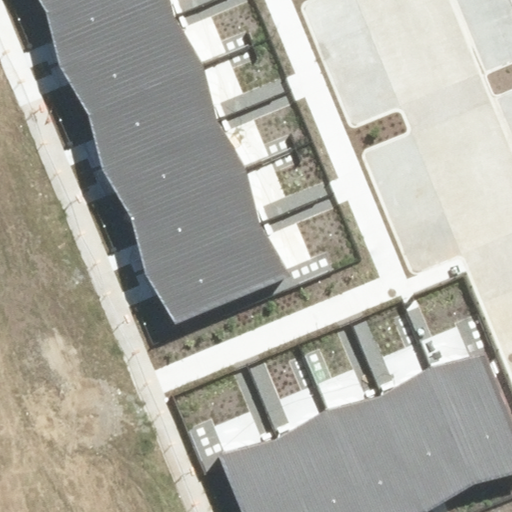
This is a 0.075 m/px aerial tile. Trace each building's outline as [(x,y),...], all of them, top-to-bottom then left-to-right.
[(170,0),(66,0),(48,8),(62,66),(177,22),(170,0)] [(177,22),(62,66),(90,112),(208,69),(177,22)] [(208,69),(90,112),(105,172),(218,125),(208,69)] [(218,125),(105,172),(134,218),(250,173),(218,125)] [(250,173),(134,218),(147,274),(262,229),(250,173)] [(262,229),(147,274),(178,321),(294,276),(262,229)] [(430,367),(476,482),(511,473),(511,416),(487,355),(430,367)] [(382,399),(431,511),(476,482),(430,367),(382,399)] [(327,409),(365,511),(428,511),(431,511),(382,399),(327,409)] [(279,441),(307,511),(365,511),(327,409),(279,441)] [(220,457),(242,511),(307,511),(279,441),(220,457)]
